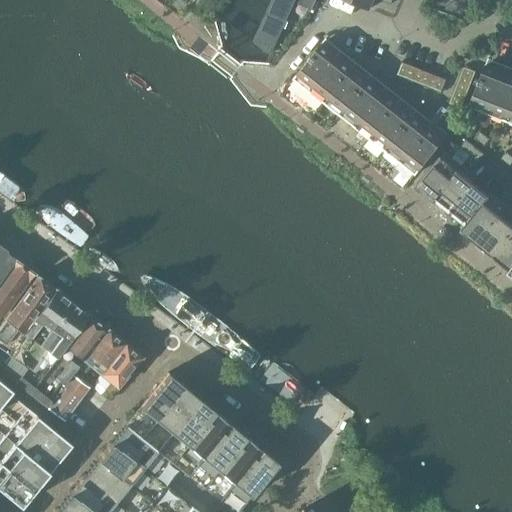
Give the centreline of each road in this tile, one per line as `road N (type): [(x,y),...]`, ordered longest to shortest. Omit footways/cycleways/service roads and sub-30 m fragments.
road 1 (residential): [(36,511),(171,345)]
road 2 (residential): [(171,345),(0,221)]
road 3 (residential): [(302,487),(299,443),(171,345)]
road 4 (residential): [(265,93),(322,16),(402,23)]
